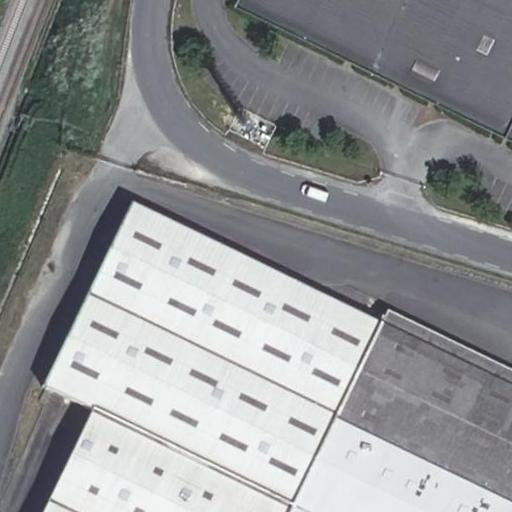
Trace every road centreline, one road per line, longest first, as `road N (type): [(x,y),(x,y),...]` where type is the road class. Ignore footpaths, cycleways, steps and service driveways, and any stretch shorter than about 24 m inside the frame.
road 1 (unknown): [(511,315),(188,176),(132,170),(104,191),(86,222),(0,465)]
road 2 (residential): [(157,0),(155,51),(172,107),(243,176),(511,254)]
